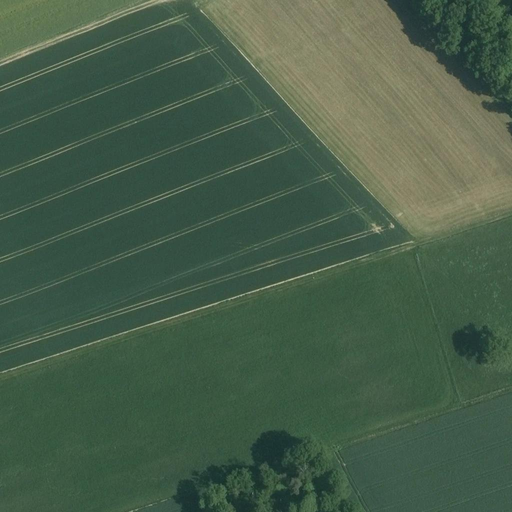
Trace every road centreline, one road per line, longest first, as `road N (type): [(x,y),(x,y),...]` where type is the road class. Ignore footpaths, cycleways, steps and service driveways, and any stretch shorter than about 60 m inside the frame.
road 1 (track): [(511,213),(0,380)]
road 2 (track): [(0,63),(155,2),(186,0)]
